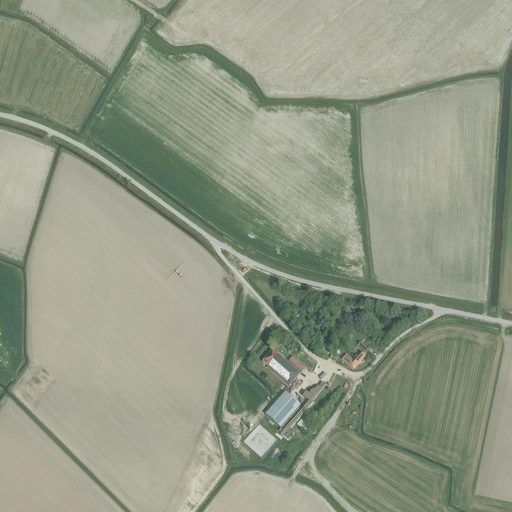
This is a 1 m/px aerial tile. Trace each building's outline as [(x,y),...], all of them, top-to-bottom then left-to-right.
[(323,347),(327,342),(321,338),(317,342),(323,347)] [(369,349),(364,344),(361,342),(358,346),(365,353),(369,349)] [(277,355),(272,350),(262,362),(267,366),(266,368),(288,387),(300,373),(278,354),(277,355)] [(352,360),(358,365),(362,361),(366,357),(360,352),(352,360)] [(352,360),(347,355),(342,360),(353,371),(358,365),(352,360)] [(280,429),(300,406),(285,392),(265,415),(280,429)] [(308,434),(312,428),(301,420),(297,425),(308,434)]
